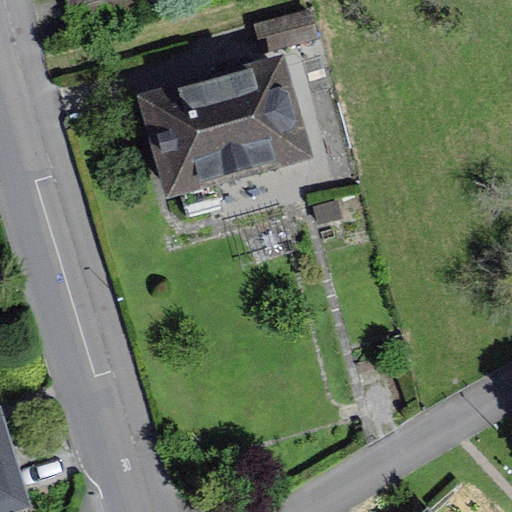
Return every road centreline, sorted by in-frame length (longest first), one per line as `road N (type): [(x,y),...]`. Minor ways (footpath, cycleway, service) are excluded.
road 1 (residential): [(0,75),(132,511)]
road 2 (residential): [(511,388),(296,511)]
